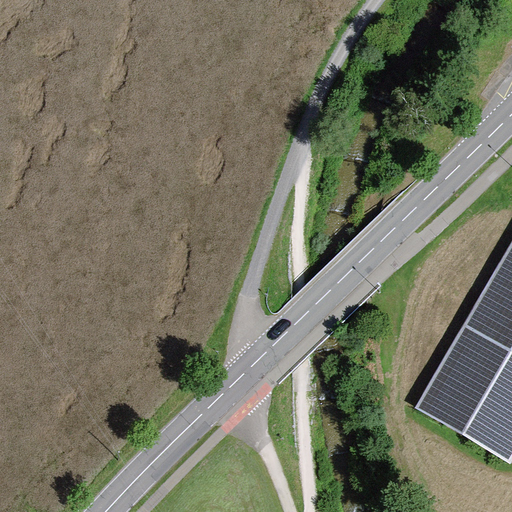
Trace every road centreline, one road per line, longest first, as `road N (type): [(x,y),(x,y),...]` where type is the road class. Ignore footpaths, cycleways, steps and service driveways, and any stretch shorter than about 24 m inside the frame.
road 1 (primary): [(108,511),(511,114)]
road 2 (track): [(299,511),(242,375),(246,303),(263,239),(337,55),(375,0)]
road 3 (track): [(297,503),(291,265),(303,138)]
